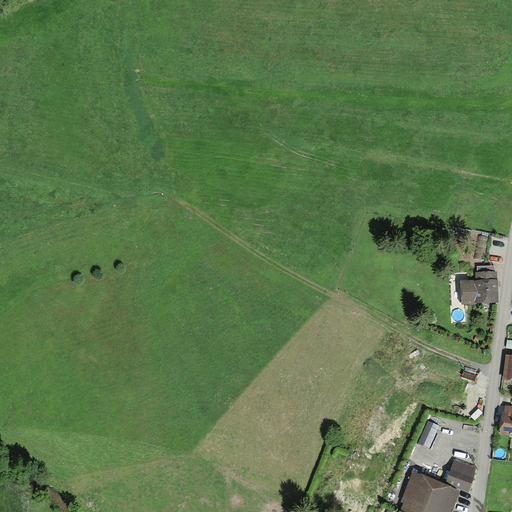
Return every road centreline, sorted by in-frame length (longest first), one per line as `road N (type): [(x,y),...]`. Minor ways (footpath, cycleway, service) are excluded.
road 1 (unclassified): [(511,252),(476,511)]
road 2 (unknown): [(485,443),(448,443),(411,472),(392,506)]
